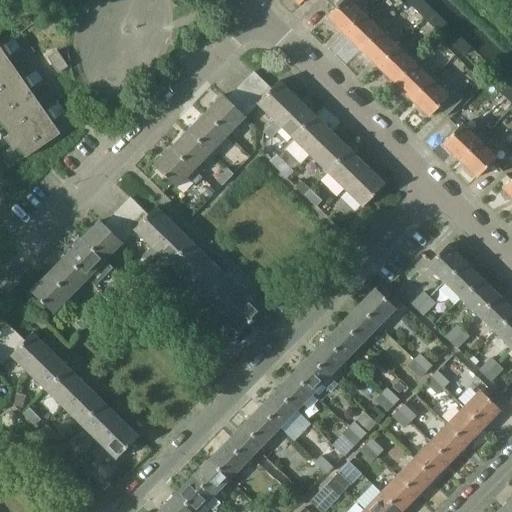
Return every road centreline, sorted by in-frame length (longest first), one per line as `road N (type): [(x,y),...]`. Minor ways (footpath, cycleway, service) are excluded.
road 1 (unclassified): [(437,189),(116,511)]
road 2 (unclassified): [(0,279),(261,15)]
road 3 (unclassified): [(437,189),(261,15)]
